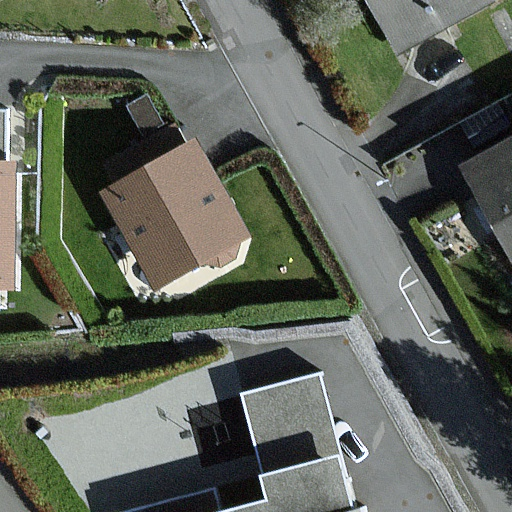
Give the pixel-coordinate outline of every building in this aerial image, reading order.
[(373,0),(400,47),(484,0),(373,0)] [(511,141),(464,167),(511,256),(511,141)] [(248,235),(195,142),(106,193),(159,285),(212,255),(216,262),(240,248),(236,242),(248,235)] [(15,161),(0,160),(0,283),(15,283),(15,161)] [(355,511),(319,375),(244,395),(272,501),(230,511),(223,511),(217,489),(130,511),(355,511)]
